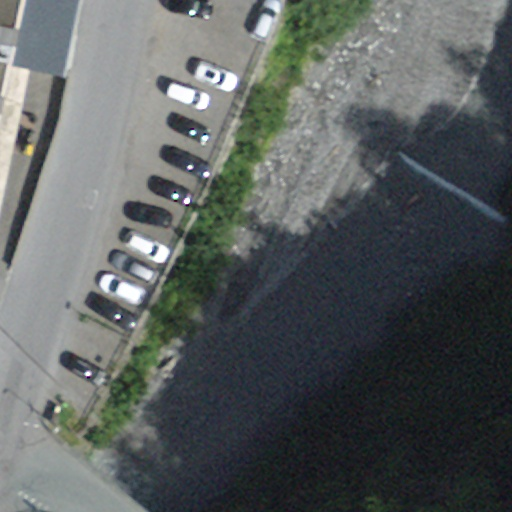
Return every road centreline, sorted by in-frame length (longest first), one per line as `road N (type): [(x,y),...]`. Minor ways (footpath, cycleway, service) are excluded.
road 1 (track): [(120,0),(108,79),(14,374),(5,442)]
road 2 (tertiary): [(5,442),(107,511)]
